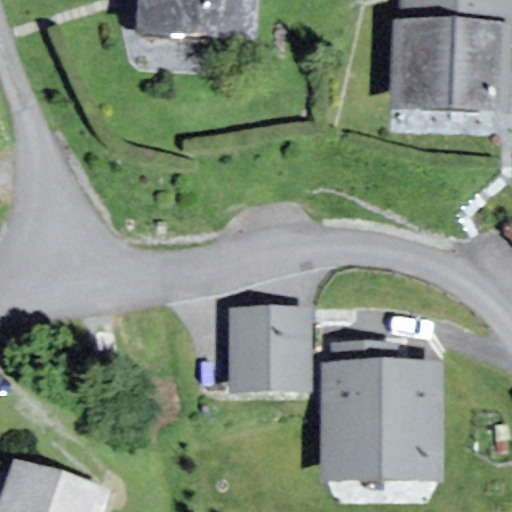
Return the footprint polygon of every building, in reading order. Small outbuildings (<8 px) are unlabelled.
[(252,0),(145,0),(144,39),(251,42),(252,0)] [(397,34),(394,114),(507,117),(509,50),(511,49),(511,0),(405,0),(404,34),(397,34)] [(307,393),(306,318),(234,318),(234,394),(307,393)] [(439,483),(437,375),(327,377),(328,484),(439,483)] [(100,511),(103,504),(17,476),(5,511),(100,511)]
